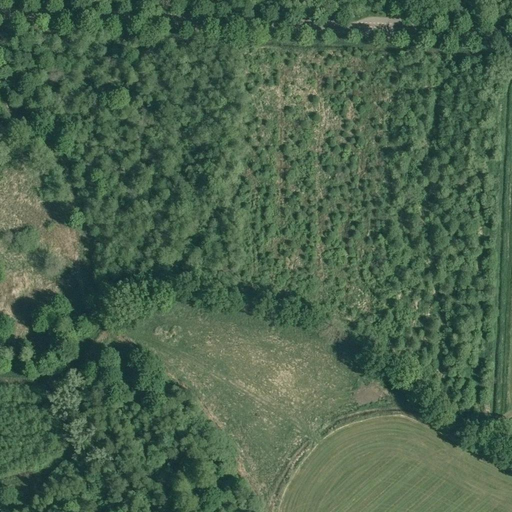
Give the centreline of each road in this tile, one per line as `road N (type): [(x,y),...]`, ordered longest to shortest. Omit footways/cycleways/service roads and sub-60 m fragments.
road 1 (secondary): [(0,13),(511,39)]
road 2 (track): [(0,487),(37,477),(74,447),(49,377),(107,320),(205,365),(325,445)]
road 3 (track): [(107,320),(64,158),(10,109),(0,87)]
